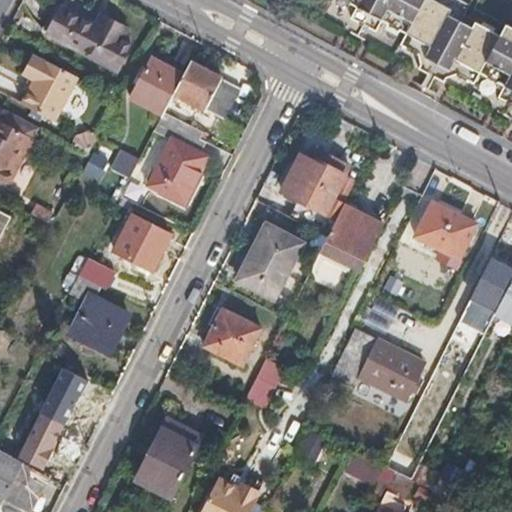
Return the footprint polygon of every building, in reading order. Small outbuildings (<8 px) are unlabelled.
[(329,0),(321,17),(417,69),(428,74),(435,78),(445,83),(511,119),(511,28),(507,25),(458,0),(329,0)] [(45,32),(47,33),(61,40),(118,72),(132,45),(122,39),(127,30),(98,14),(93,23),(60,4),(45,32)] [(47,33),(41,43),(55,51),(61,40),(47,33)] [(23,74),(34,80),(44,60),(33,54),(23,74)] [(175,92),(184,74),(151,58),(129,98),(162,115),(165,111),(175,92)] [(34,80),(21,104),(52,121),(75,77),(44,60),(34,80)] [(239,88),(191,61),(184,74),(175,92),(224,119),(239,88)] [(39,125),(3,106),(0,111),(0,183),(6,186),(39,125)] [(198,152),(204,140),(200,138),(202,132),(165,111),(162,115),(154,131),(172,140),(148,187),(181,204),(206,156),(198,152)] [(310,159),(345,177),(350,167),(315,149),(310,159)] [(111,168),(129,178),(139,160),(120,150),(111,168)] [(90,153),(82,172),(99,178),(106,159),(90,153)] [(310,159),(302,155),(283,191),(299,199),(290,217),(328,237),(341,211),(343,206),(333,201),(345,177),(310,159)] [(343,206),(341,211),(359,220),(362,215),(343,206)] [(429,212),(417,237),(460,259),(477,225),(440,206),(436,215),(429,212)] [(0,233),(10,216),(0,211),(0,233)] [(328,237),(321,251),(360,272),(384,227),(362,215),(359,220),(341,211),(328,237)] [(133,215),(114,250),(153,270),(171,234),(133,215)] [(269,225),(240,281),(276,299),(304,243),(269,225)] [(113,272),(86,259),(78,275),(102,287),(104,288),(113,272)] [(511,269),(491,259),(471,298),(497,312),(511,282),(511,269)] [(78,275),(69,291),(88,300),(72,332),(110,352),(129,314),(97,298),(102,287),(78,275)] [(511,282),(497,312),(495,316),(511,325),(511,282)] [(399,342),(413,316),(376,295),(362,321),(399,342)] [(224,310),(205,346),(244,366),(262,330),(224,310)] [(356,329),(333,374),(357,386),(362,377),(406,400),(424,364),(356,329)] [(285,372),(266,362),(257,380),(276,390),(285,372)] [(0,503),(2,500),(11,483),(36,497),(87,401),(46,380),(6,454),(0,450),(0,503)] [(167,420),(137,479),(173,498),(204,438),(167,420)] [(353,451),(343,469),(381,489),(391,470),(353,451)] [(218,458),(207,479),(228,490),(239,469),(237,468),(218,458)] [(421,463),(413,479),(434,490),(440,478),(442,474),(421,463)] [(442,474),(440,478),(467,492),(475,477),(447,463),(442,474)] [(438,492),(433,501),(454,511),(464,511),(467,506),(438,492)]
